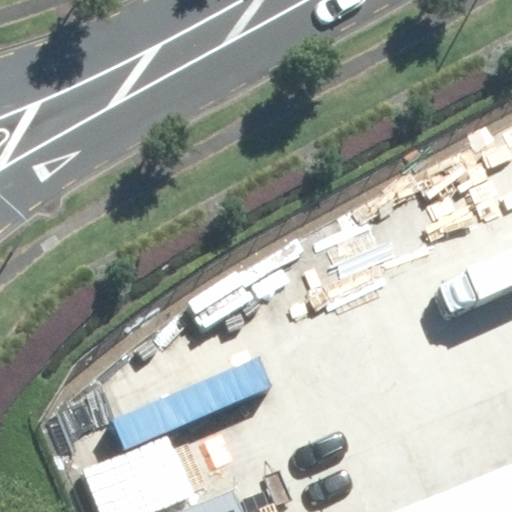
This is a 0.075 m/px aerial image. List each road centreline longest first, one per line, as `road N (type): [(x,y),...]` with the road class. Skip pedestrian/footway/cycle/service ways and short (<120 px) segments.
road 1 (unclassified): [(117,96),(282,0)]
road 2 (unclassified): [(117,96),(0,175)]
